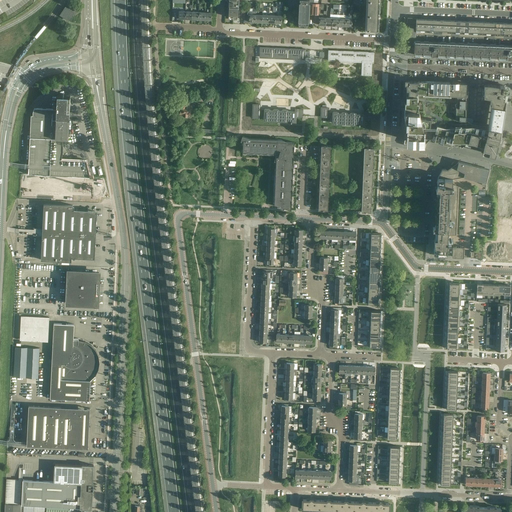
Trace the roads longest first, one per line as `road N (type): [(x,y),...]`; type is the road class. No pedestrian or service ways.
road 1 (motorway): [(192,511),(145,126),(138,0)]
road 2 (motorway): [(119,0),(173,511)]
road 3 (tertiary): [(212,484),(177,218),(226,215)]
road 4 (secondary): [(113,511),(124,272),(117,205)]
road 5 (residential): [(337,490),(510,498)]
road 6 (residential): [(391,40),(219,31)]
road 7 (residential): [(273,353),(248,352),(253,216)]
road 8 (residential): [(382,224),(390,66)]
road 9 (tertiary): [(511,272),(418,268),(382,224)]
road 10 (secondary): [(117,205),(94,64)]
road 11 (residential): [(320,355),(312,219)]
road 12 (residential): [(337,490),(330,355)]
road 13 (residential): [(267,487),(273,353)]
road 14 (residential): [(159,93),(154,26),(219,31)]
road 15 (residential): [(511,71),(390,66)]
